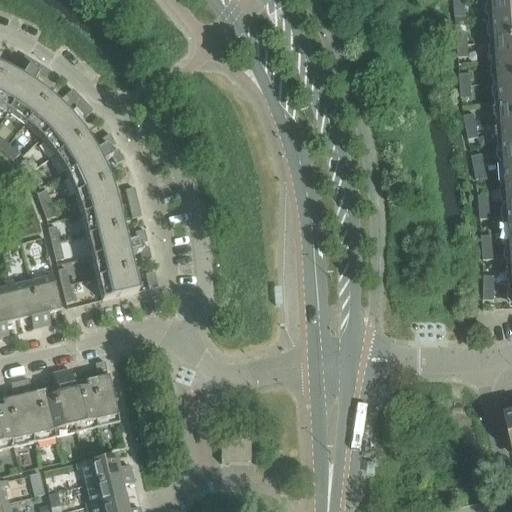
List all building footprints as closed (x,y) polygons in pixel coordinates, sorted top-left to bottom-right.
[(511,0),(493,0),(498,66),(511,64),(511,0)] [(465,7),(454,8),(455,20),(465,19),(465,7)] [(456,37),(457,49),(468,48),(467,36),(456,37)] [(468,48),(457,49),(458,61),(468,60),(468,48)] [(3,71),(0,77),(0,111),(7,115),(37,66),(24,58),(19,66),(27,71),(20,80),(3,71)] [(511,64),(498,66),(504,147),(511,146),(511,64)] [(48,99),(31,87),(37,77),(44,82),(49,73),(37,66),(7,115),(24,127),(48,99)] [(459,77),(460,89),(470,89),(470,77),(459,77)] [(470,89),(460,89),(461,101),(471,101),(470,89)] [(65,98),(75,109),(82,103),(72,92),(65,98)] [(67,117),(48,99),(24,127),(40,142),(67,117)] [(82,103),(75,109),(85,120),(92,113),(82,103)] [(67,117),(40,142),(54,159),(84,137),(67,117)] [(464,119),(466,131),(476,129),(474,117),(464,119)] [(479,140),(476,129),(466,131),(468,142),(479,140)] [(84,137),(54,159),(65,177),(116,150),(109,137),(101,141),(105,149),(95,154),(84,137)] [(0,154),(2,155),(8,147),(0,140),(0,154)] [(8,147),(2,155),(12,164),(20,156),(8,147)] [(123,162),(116,150),(65,177),(74,197),(109,183),(100,165),(111,160),(115,167),(123,162)] [(472,159),(474,171),(484,169),(482,157),(472,159)] [(17,169),(25,180),(33,174),(25,162),(17,169)] [(484,169),(474,171),(476,183),(487,181),(484,169)] [(33,174),(25,180),(33,191),(42,186),(33,174)] [(117,209),(109,183),(74,197),(81,218),(117,209)] [(125,193),(128,207),(137,205),(134,191),(125,193)] [(36,197),(41,210),(51,206),(45,192),(36,197)] [(489,198),(478,199),(479,211),(490,210),(489,198)] [(137,205),(128,207),(131,221),(141,219),(137,205)] [(51,206),(41,210),(45,222),(56,220),(51,206)] [(117,209),(81,218),(86,239),(122,231),(117,209)] [(491,222),(490,210),(479,211),(480,222),(491,222)] [(47,231),(51,247),(59,246),(55,229),(47,231)] [(125,246),(122,231),(86,239),(91,261),(147,247),(144,233),(134,235),(136,243),(125,246)] [(481,239),(482,251),(493,250),(492,238),(481,239)] [(59,246),(51,247),(55,264),(63,262),(59,246)] [(147,247),(91,261),(96,282),(132,273),(128,258),(139,255),(141,263),(151,261),(147,247)] [(493,250),(482,251),(483,263),(494,262),(493,250)] [(57,273),(61,290),(69,288),(65,271),(57,273)] [(137,295),(132,273),(96,282),(101,303),(137,295)] [(50,328),(47,316),(60,313),(51,275),(46,276),(47,280),(30,285),(41,330),(50,328)] [(154,275),(145,277),(148,292),(157,290),(154,275)] [(484,279),(483,291),(494,291),(494,279),(484,279)] [(12,284),(8,285),(17,323),(29,320),(32,332),(41,330),(30,285),(13,288),(12,284)] [(0,339),(8,338),(5,326),(17,323),(8,285),(4,286),(5,290),(0,291),(0,339)] [(69,288),(61,290),(65,306),(73,304),(69,288)] [(483,291),(483,303),(494,303),(494,291),(483,291)] [(104,364),(94,367),(96,375),(106,373),(104,364)] [(70,372),(62,374),(76,435),(97,430),(86,383),(73,386),(70,372)] [(56,391),(44,393),(55,440),(76,435),(62,374),(52,377),(56,391)] [(108,378),(86,383),(97,430),(119,425),(108,378)] [(28,382),(19,385),(21,393),(30,391),(28,382)] [(19,385),(10,387),(12,395),(21,393),(19,385)] [(44,393),(22,399),(34,445),(55,440),(44,393)] [(22,399),(1,404),(12,450),(34,445),(22,399)] [(0,453),(12,450),(1,404),(0,403),(0,453)] [(220,467),(250,467),(250,452),(250,439),(220,439),(220,467)] [(114,458),(76,467),(77,473),(82,471),(86,488),(131,478),(129,469),(118,472),(114,458)] [(86,488),(90,505),(85,506),(86,510),(125,501),(122,489),(133,486),(131,478),(86,488)] [(57,495),(48,497),(51,510),(60,508),(57,495)] [(139,511),(134,511),(127,511),(125,501),(86,510),(86,511),(139,511)]
